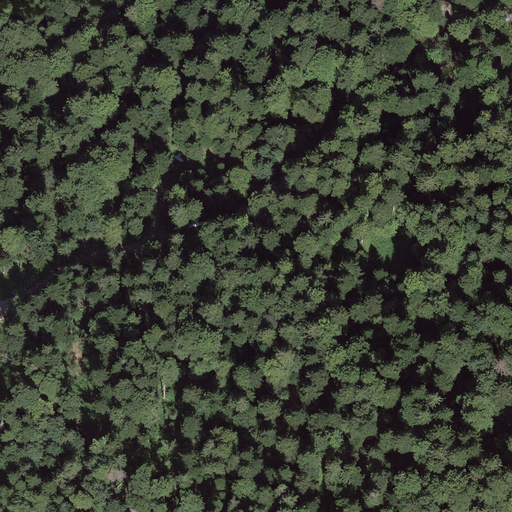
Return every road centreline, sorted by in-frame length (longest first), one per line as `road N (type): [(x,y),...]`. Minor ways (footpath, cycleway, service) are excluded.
road 1 (track): [(154,243),(214,232),(240,217),(434,46),(484,17),(511,13)]
road 2 (track): [(154,243),(180,99),(238,0)]
road 3 (track): [(0,306),(84,260),(154,243)]
